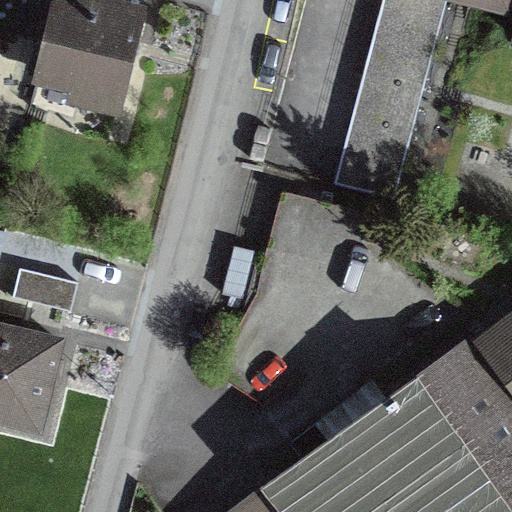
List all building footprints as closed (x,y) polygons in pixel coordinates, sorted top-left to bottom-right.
[(115,107),(139,10),(99,0),(56,0),(37,73),(75,83),(72,95),(115,107)] [(382,0),(334,182),(394,198),(446,0),(382,0)] [(70,310),(77,281),(19,267),(12,296),(70,310)] [(511,310),(480,334),(511,376),(511,310)] [(0,416),(36,425),(57,341),(0,326),(0,416)] [(511,511),(511,376),(480,334),(330,443),(315,423),(290,442),(305,462),(241,511),(511,511)]
